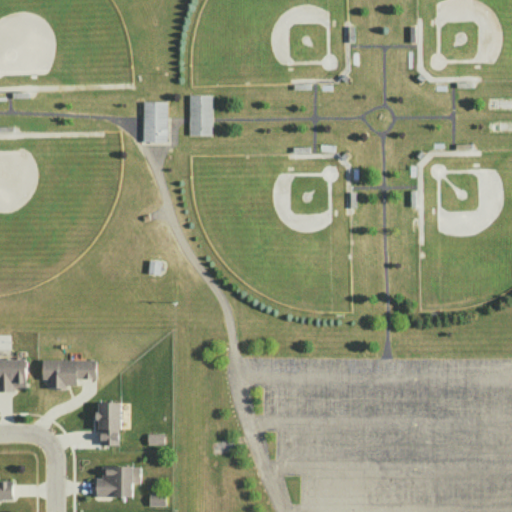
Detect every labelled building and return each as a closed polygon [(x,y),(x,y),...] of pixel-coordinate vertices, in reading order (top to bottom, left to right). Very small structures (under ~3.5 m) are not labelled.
[(211,135),(212,94),(189,94),(188,135),(211,135)] [(167,101),(143,100),(142,141),(166,141),(167,101)] [(0,358),(25,358),(26,386),(13,386),(14,390),(0,390),(0,358)] [(42,359),(42,378),(47,378),(47,387),(66,387),(66,384),(77,384),(77,378),(96,378),(95,359),(42,359)] [(98,401),(121,401),(121,428),(119,428),(119,444),(100,444),(100,428),(98,428),(97,419),(95,419),(95,411),(98,411),(98,401)] [(163,433),(147,433),(147,444),(163,444),(163,433)] [(101,465),(132,465),(132,495),(96,495),(96,477),(101,477),(101,465)] [(0,480),(12,480),(12,498),(0,498),(0,480)]
